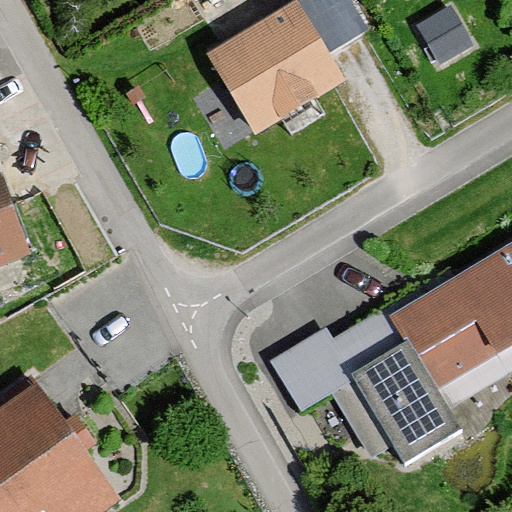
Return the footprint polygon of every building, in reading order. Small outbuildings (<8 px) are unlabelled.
[(240,0),(247,10),(263,0),(240,0)] [(297,16),(212,66),(256,140),(341,90),(297,16)] [(0,214),(0,275),(21,267),(0,214)] [(326,331),(264,366),(293,415),(338,389),(384,467),(449,429),(427,392),(511,342),(511,237),(332,342),(326,331)] [(23,390),(0,406),(0,511),(100,511),(107,507),(23,390)]
